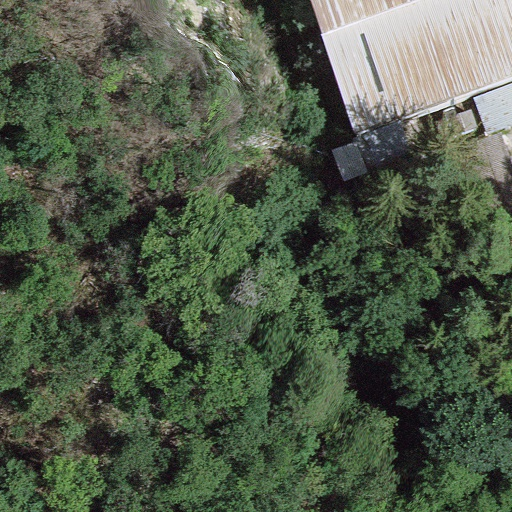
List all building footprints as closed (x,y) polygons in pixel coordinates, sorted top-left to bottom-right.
[(511,0),(304,0),(355,144),(511,84),(511,0)] [(490,134),(511,126),(511,93),(479,105),(490,134)] [(439,149),(474,137),(466,118),(432,130),(439,149)] [(393,130),(355,144),(360,158),(333,169),(339,184),(404,160),(393,130)] [(458,189),(504,174),(494,145),(448,161),(458,189)] [(471,229),(511,215),(511,194),(508,182),(461,199),(471,229)]
